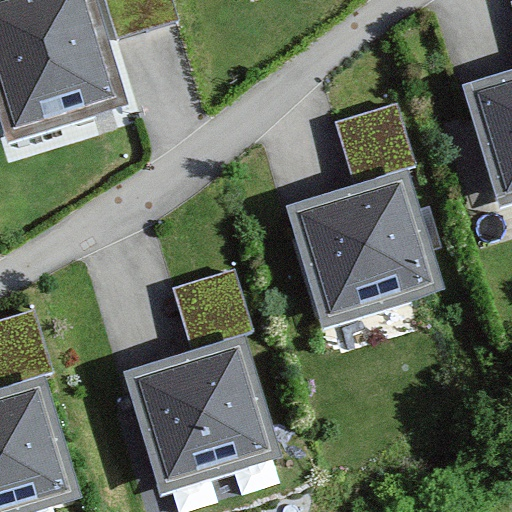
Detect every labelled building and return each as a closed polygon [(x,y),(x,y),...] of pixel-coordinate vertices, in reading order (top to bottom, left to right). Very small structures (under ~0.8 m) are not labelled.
[(86,0),(3,0),(0,1),(0,79),(15,127),(116,96),(86,0)] [(169,0),(103,0),(113,38),(176,21),(169,0)] [(511,81),(476,92),(506,193),(511,190),(511,81)] [(397,109),(337,127),(354,185),(414,167),(397,109)] [(401,181),(300,211),(331,314),(433,284),(401,181)] [(234,273),(174,291),(192,352),(252,334),(234,273)] [(34,312),(0,322),(0,386),(51,371),(34,312)] [(236,348),(137,380),(169,481),(268,449),(236,348)] [(39,390),(0,400),(0,509),(68,490),(39,390)]
